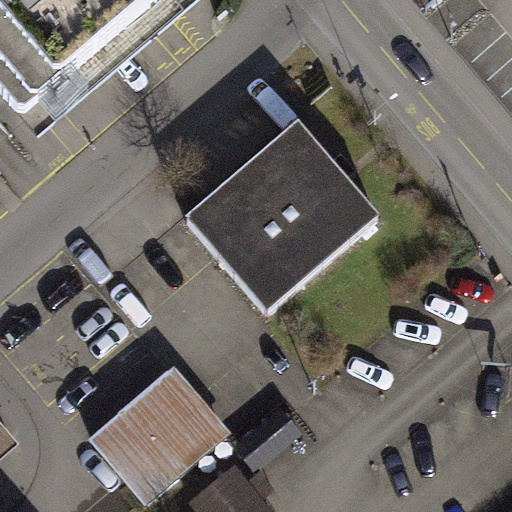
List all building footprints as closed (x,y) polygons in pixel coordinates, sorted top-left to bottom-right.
[(168,0),(0,0),(0,70),(33,109),(40,109),(168,0)] [(381,221),(300,127),(187,223),(268,317),(381,221)] [(229,440),(172,373),(92,441),(149,507),(229,440)] [(0,465),(23,446),(0,419),(0,465)] [(269,511),(236,471),(193,506),(198,511),(269,511)]
